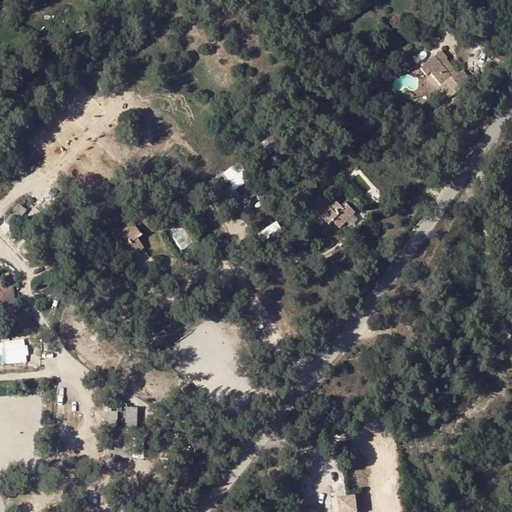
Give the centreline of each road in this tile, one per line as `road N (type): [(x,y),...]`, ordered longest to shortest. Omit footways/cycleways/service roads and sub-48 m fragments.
road 1 (unclassified): [(511,102),(202,511)]
road 2 (track): [(0,208),(109,114),(128,107),(165,120),(193,151)]
